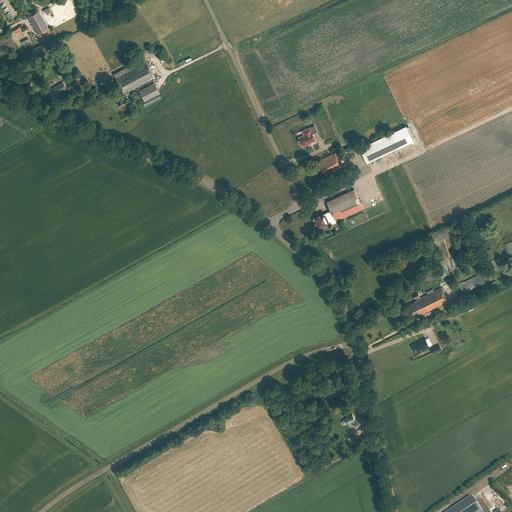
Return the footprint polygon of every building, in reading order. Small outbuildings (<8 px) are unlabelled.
[(28,17),(38,34),(48,28),(38,11),(28,17)] [(119,104),(120,105),(124,103),(124,104),(129,101),(127,96),(126,96),(124,93),(154,77),(145,62),(122,74),(120,71),(113,74),(123,93),(115,97),(116,98),(115,99),(118,105),(119,104)] [(76,81),(73,84),(67,88),(69,91),(78,84),(79,86),(83,83),(79,77),(75,79),(76,81)] [(49,89),(52,95),(54,93),(55,95),(66,88),(62,82),(49,89)] [(154,82),(138,90),(144,101),(160,93),(154,82)] [(360,148),(367,163),(413,141),(406,126),(360,148)] [(311,140),(315,138),(310,128),(302,131),(304,135),(298,138),(299,140),(298,140),(300,145),(301,145),(302,146),(303,146),(303,147),(307,145),(307,144),(308,143),(310,143),(311,141),(311,140)] [(338,155),(339,158),(348,154),(348,155),(354,152),(356,155),(359,153),(357,147),(347,151),(346,151),(338,155)] [(317,162),(324,176),(342,168),(334,153),(321,160),(317,162)] [(321,226),(322,229),(325,228),(324,225),(329,223),(328,221),(335,218),(336,221),(363,208),(354,189),(327,202),(331,211),(325,213),(314,218),(314,219),(313,220),(314,222),(315,222),(318,228),(321,226)] [(442,230),(444,233),(447,231),(450,236),(454,233),(447,225),(442,230)] [(495,268),(501,264),(497,259),(491,263),(495,268)] [(417,312),(419,315),(448,301),(441,287),(419,298),(418,296),(419,296),(418,292),(412,295),(414,298),(415,298),(416,300),(413,301),(414,302),(408,305),(412,314),(417,312)] [(412,346),(416,353),(429,347),(425,338),(418,342),(419,343),(412,346)] [(353,424),(356,430),(365,426),(363,423),(365,423),(363,419),(361,419),(360,418),(356,420),(353,415),(345,419),(343,420),(343,421),(342,422),(342,423),(343,424),(344,425),(345,424),(347,423),(348,424),(349,423),(351,426),(353,424)] [(349,439),(352,446),(358,443),(354,436),(355,436),(354,433),(347,436),(348,440),(349,439)] [(482,511),(472,496),(448,511),(482,511)]
